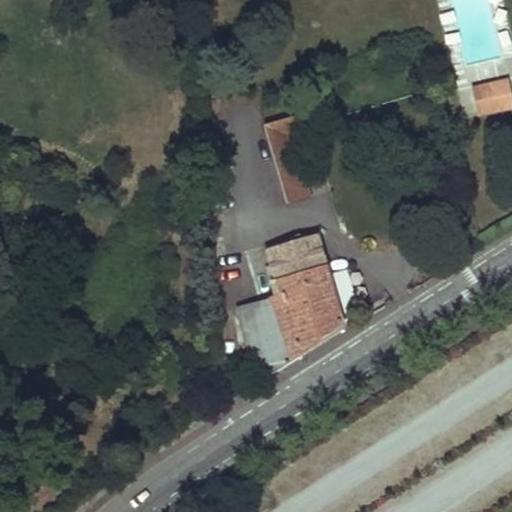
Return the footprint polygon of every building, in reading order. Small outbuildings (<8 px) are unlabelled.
[(506,83),(487,88),(488,94),(479,96),(483,114),(511,107),(506,83)] [(487,88),(471,91),(477,115),(483,114),(479,96),(488,94),(487,88)] [(260,128),(283,207),(301,201),(283,139),(309,133),(304,116),(260,128)] [(215,145),(200,145),(201,169),(216,169),(215,145)] [(235,322),(254,382),(274,370),(276,369),(339,331),(341,330),(313,239),(262,253),(278,310),(260,315),(257,306),(232,312),(235,322)]
